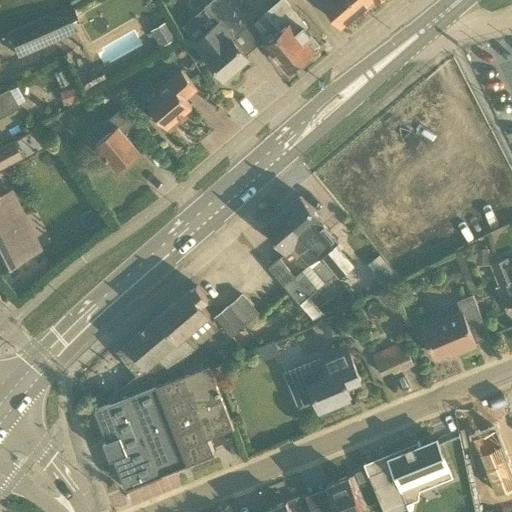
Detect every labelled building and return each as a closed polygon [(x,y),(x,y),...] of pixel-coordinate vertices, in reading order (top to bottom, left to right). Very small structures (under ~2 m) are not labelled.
[(224,78),(249,57),(232,37),(247,24),(234,0),(211,0),(205,6),(218,23),(195,43),(207,57),(224,78)] [(309,57),(321,47),(304,25),(305,24),(284,0),(278,0),(257,18),(267,29),(262,33),(267,39),(264,41),(292,74),(302,65),(300,63),(308,56),(309,57)] [(360,11),(350,0),(318,0),(323,4),(322,5),(342,27),(360,11)] [(350,0),(360,11),(372,0),(375,0),(376,2),(378,0),(350,0)] [(17,57),(60,39),(47,14),(7,31),(17,57)] [(164,36),(157,40),(160,45),(175,36),(167,21),(158,26),(164,36)] [(167,128),(192,106),(185,99),(198,89),(181,69),(156,90),(159,93),(147,104),(167,128)] [(73,88),(59,91),(63,104),(77,100),(73,88)] [(0,117),(19,106),(10,89),(0,93),(0,117)] [(118,169),(140,151),(134,144),(142,136),(120,109),(103,123),(111,131),(96,144),(106,155),(105,156),(107,159),(108,158),(118,169)] [(0,166),(20,155),(13,141),(0,148),(0,166)] [(282,211),(317,253),(336,237),(301,196),(282,211)] [(5,214),(0,203),(0,267),(39,248),(19,208),(5,214)] [(317,253),(282,211),(264,227),(286,252),(289,250),(297,259),(301,256),(309,265),(320,256),(317,253)] [(477,248),(477,265),(490,265),(490,248),(477,248)] [(320,256),(309,265),(317,274),(317,273),(324,280),(335,271),(329,264),(328,264),(320,256)] [(280,258),(269,267),(299,304),(318,288),(302,270),(295,276),(280,258)] [(511,271),(507,258),(491,264),(499,287),(506,284),(511,298),(506,300),(510,312),(511,311),(511,271)] [(398,276),(384,260),(372,270),(383,283),(398,276)] [(182,319),(192,331),(208,317),(211,314),(203,304),(208,299),(197,285),(191,291),(189,290),(177,300),(189,314),(182,319)] [(246,324),(258,313),(242,294),(229,305),(246,324)] [(452,355),(477,345),(476,343),(489,337),(473,295),(457,301),(461,312),(423,328),(435,357),(450,351),(452,355)] [(178,343),(185,337),(192,331),(182,319),(189,314),(177,300),(156,318),(178,343)] [(231,336),(244,325),(228,306),(215,317),(231,336)] [(337,315),(320,319),(325,337),(341,333),(337,315)] [(178,343),(156,318),(117,351),(138,376),(125,385),(151,375),(180,361),(195,348),(185,337),(178,343)] [(394,373),(414,364),(403,341),(372,354),(381,373),(392,368),(394,373)] [(320,410),(352,397),(347,385),(361,380),(347,346),(321,356),(323,361),(305,368),(311,383),(309,383),(320,410)] [(182,377),(209,437),(234,427),(209,366),(182,377)] [(155,387),(151,375),(125,385),(109,397),(108,404),(105,406),(95,410),(126,488),(152,478),(152,477),(187,463),(187,464),(215,453),(209,437),(182,377),(155,387)] [(511,468),(496,428),(473,437),(495,493),(511,486),(511,468)] [(382,464),(367,470),(379,499),(392,494),(394,498),(417,489),(415,485),(426,481),(435,503),(458,494),(441,449),(417,459),(414,451),(397,458),(396,456),(388,459),(388,461),(384,463),(382,460),(381,460),(382,464)] [(311,506),(313,511),(364,511),(350,474),(327,483),(333,498),(311,506)] [(289,511),(285,499),(262,508),(263,511),(289,511)]
